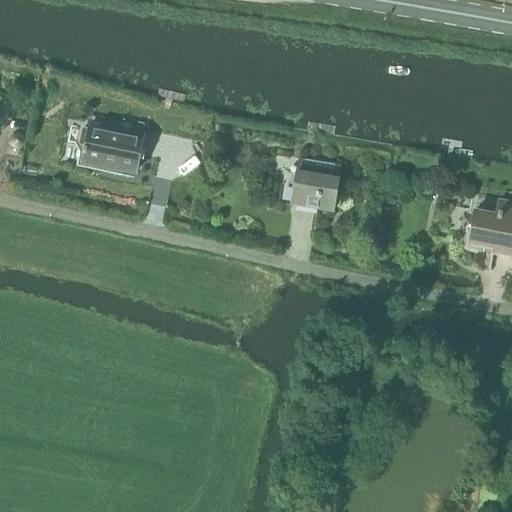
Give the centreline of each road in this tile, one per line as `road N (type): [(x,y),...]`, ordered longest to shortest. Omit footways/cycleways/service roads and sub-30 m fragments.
road 1 (unclassified): [(511,310),(0,206)]
road 2 (secondary): [(511,24),(378,0)]
